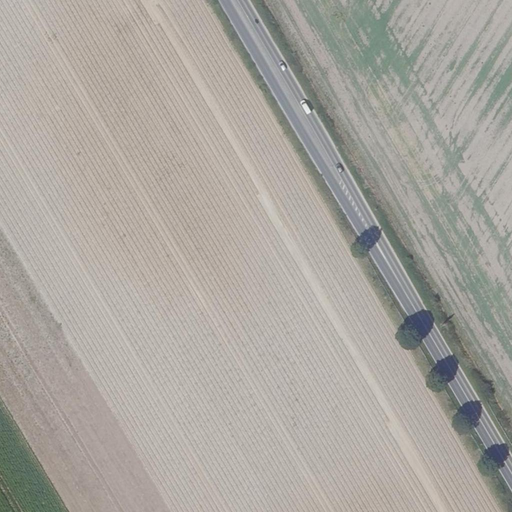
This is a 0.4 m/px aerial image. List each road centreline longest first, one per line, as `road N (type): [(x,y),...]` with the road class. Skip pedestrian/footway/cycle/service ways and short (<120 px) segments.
road 1 (primary): [(342,186),(511,474)]
road 2 (primary): [(225,0),(342,186)]
road 3 (primary): [(342,186),(341,170),(242,0)]
